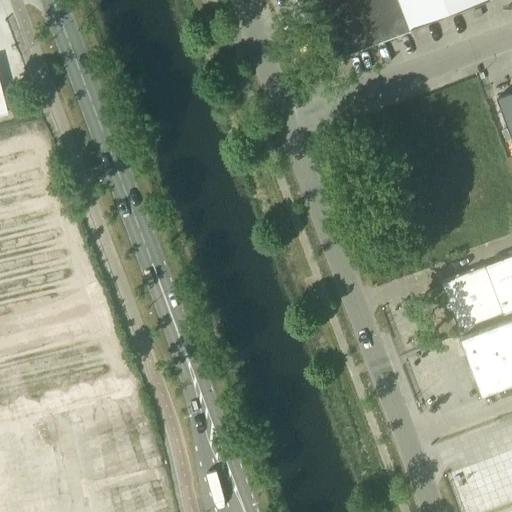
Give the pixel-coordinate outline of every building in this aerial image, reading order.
[(384,0),(316,0),(319,7),(336,0),(356,0),(360,9),(367,7),(384,0)] [(356,0),(336,0),(319,7),(337,56),(379,41),(367,7),(360,9),(356,0)] [(410,29),(399,0),(384,0),(367,7),(379,41),(410,29)] [(412,27),(484,0),(399,0),(410,29),(413,28),(412,27)] [(511,91),(497,97),(511,137),(511,91)] [(26,248),(31,264),(40,262),(35,245),(26,248)] [(511,253),(441,280),(459,329),(511,309),(511,253)] [(34,297),(36,307),(67,302),(60,264),(29,269),(31,284),(47,281),(50,295),(34,297)] [(511,317),(461,337),(483,394),(511,382),(511,317)]
